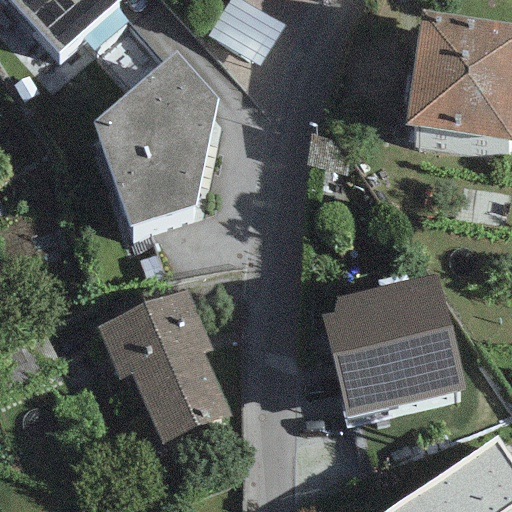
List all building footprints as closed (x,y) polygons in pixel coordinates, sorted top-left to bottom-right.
[(118,0),(7,0),(57,53),(118,0)] [(511,46),(417,34),(403,144),(511,157),(511,46)] [(218,98),(176,52),(93,124),(129,230),(196,206),(218,98)] [(133,378),(160,444),(228,416),(203,356),(214,352),(188,288),(95,327),(118,383),(133,378)] [(338,441),(458,415),(435,307),(356,324),(361,347),(320,356),(338,441)] [(417,511),(511,511),(511,500),(487,464),(417,511)]
